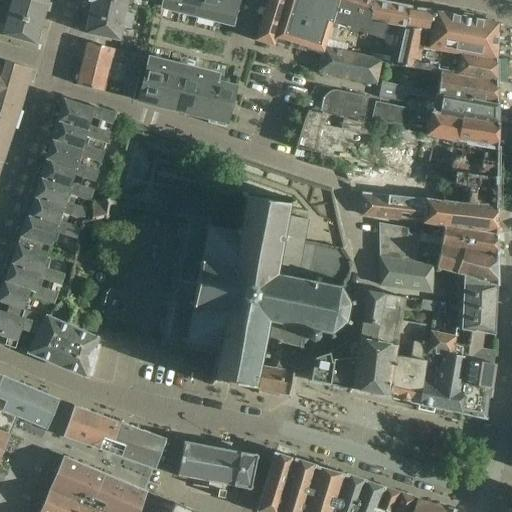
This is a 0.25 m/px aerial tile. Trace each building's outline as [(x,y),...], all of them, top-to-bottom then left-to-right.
[(0,0),(0,1),(11,4),(44,14),(47,0),(0,0)] [(124,13),(126,0),(91,0),(90,6),(124,13)] [(162,0),(161,7),(179,11),(181,0),(162,0)] [(181,0),(179,11),(197,16),(200,0),(181,0)] [(200,0),(197,16),(214,20),(219,0),(200,0)] [(219,0),(214,20),(232,25),(238,0),(219,0)] [(325,46),(332,23),(337,0),(266,0),(254,41),(273,46),(276,37),(290,42),(292,37),(308,42),(307,47),(324,52),(325,46)] [(381,39),(385,24),(368,21),(372,0),(370,0),(337,0),(332,23),(381,39)] [(410,8),(372,0),(368,21),(385,24),(402,27),(406,28),(410,8)] [(44,14),(11,4),(7,19),(40,29),(44,14)] [(132,14),(124,13),(90,6),(88,20),(122,27),(130,28),(132,14)] [(406,28),(421,30),(428,31),(430,23),(432,11),(410,8),(406,28)] [(497,23),(436,12),(434,23),(430,23),(428,31),(421,30),(422,32),(432,34),(430,46),(496,59),(497,23)] [(0,34),(36,44),(40,29),(7,19),(5,25),(0,23),(0,34)] [(119,40),(122,27),(88,20),(85,33),(119,40)] [(496,82),(496,59),(430,46),(432,34),(422,32),(421,30),(406,28),(402,27),(385,24),(381,39),(387,46),(383,62),(390,64),(390,65),(439,73),(496,82)] [(81,64),(138,78),(144,57),(133,54),(130,66),(111,62),(114,49),(86,42),(81,64)] [(325,46),(324,52),(318,72),(376,86),(382,61),(374,59),(375,54),(351,48),(349,52),(325,46)] [(138,100),(156,105),(166,63),(148,59),(138,100)] [(0,67),(0,104),(19,111),(31,69),(5,62),(3,68),(0,67)] [(184,67),(166,63),(156,105),(173,109),(184,67)] [(138,78),(81,64),(76,85),(103,92),(106,79),(126,84),(122,97),(133,99),(138,78)] [(184,67),(173,109),(191,114),(201,72),(184,67)] [(191,114),(208,118),(209,118),(218,83),(220,76),(201,72),(191,114)] [(496,104),(496,82),(439,73),(436,94),(466,101),(467,99),(496,104)] [(436,94),(381,81),(379,97),(403,102),(404,94),(425,98),(424,104),(408,100),(407,108),(415,110),(415,111),(431,113),(462,120),(462,118),(497,125),(496,104),(467,99),(466,101),(436,94)] [(209,118),(208,118),(207,123),(225,128),(235,88),(218,83),(209,118)] [(371,123),(363,121),(368,97),(337,90),(332,91),(327,93),(324,97),(322,102),(320,112),(307,109),(295,148),(322,154),(321,158),(349,165),(358,194),(362,194),(363,168),(367,166),(376,124),(371,123)] [(63,101),(57,121),(86,131),(87,126),(88,126),(91,117),(112,124),(115,114),(93,107),(92,111),(63,101)] [(496,149),(497,125),(462,118),(462,120),(431,113),(415,111),(415,110),(407,108),(375,102),(371,123),(376,124),(496,149)] [(23,112),(19,111),(0,104),(0,160),(2,161),(14,128),(17,129),(23,112)] [(86,131),(57,121),(51,140),(80,150),(81,145),(82,145),(85,136),(106,143),(110,134),(88,126),(87,126),(86,131)] [(496,149),(376,124),(367,166),(363,168),(362,194),(393,198),(443,204),(447,173),(496,179),(496,149)] [(80,150),(51,140),(45,159),(74,169),(76,164),(76,165),(80,155),(101,162),(104,153),(82,145),(81,145),(80,150)] [(98,172),(76,165),(76,164),(74,169),(45,159),(39,178),(68,188),(70,184),(74,174),(95,182),(98,172)] [(495,207),(496,179),(447,173),(443,204),(495,207)] [(68,188),(39,178),(33,197),(62,207),(64,203),(65,203),(68,194),(89,201),(92,191),(70,184),(68,188)] [(343,249),(323,245),(302,241),(305,220),(286,217),(287,207),(296,203),(294,199),(286,203),(248,196),(243,191),(240,193),(246,200),(245,207),(183,195),(179,218),(182,219),(181,225),(179,224),(177,237),(179,238),(176,250),(175,249),(171,270),(172,270),(169,287),(167,287),(163,307),(165,308),(163,320),(161,319),(159,332),(160,332),(159,341),(152,339),(151,343),(216,355),(212,376),(205,381),(208,385),(215,380),(250,387),(255,393),(259,390),(289,396),(293,371),(300,350),(301,350),(302,348),(302,345),(307,339),(309,340),(314,339),(317,335),(316,330),(327,333),(329,339),(334,338),(332,332),(343,322),(349,326),(350,322),(345,319),(348,305),(354,304),(354,300),(347,300),(340,289),(349,278),(351,264),(343,249)] [(363,215),(394,219),(393,198),(362,194),(363,215)] [(62,207),(33,197),(27,216),(55,226),(57,221),(57,222),(61,212),(82,219),(85,210),(65,203),(64,203),(62,207)] [(91,202),(91,219),(94,218),(95,220),(107,218),(109,206),(110,205),(112,205),(112,202),(110,202),(107,198),(91,202)] [(393,198),(394,219),(424,222),(423,223),(443,227),(495,234),(495,207),(443,204),(393,198)] [(66,225),(57,222),(57,221),(55,226),(27,216),(18,244),(47,254),(55,232),(62,234),(66,225)] [(379,244),(405,248),(407,234),(408,228),(379,223),(379,244)] [(500,256),(501,235),(495,234),(443,227),(442,238),(419,234),(419,235),(418,242),(441,245),(495,255),(500,256)] [(405,248),(403,260),(415,262),(418,242),(419,235),(407,234),(405,248)] [(43,266),(47,254),(18,244),(11,264),(40,273),(39,277),(58,284),(62,273),(43,266)] [(405,248),(379,244),(379,257),(403,260),(405,248)] [(461,274),(496,285),(495,255),(441,245),(437,267),(461,274)] [(403,260),(379,257),(379,286),(432,293),(431,296),(444,298),(445,271),(433,268),(433,265),(415,262),(403,260)] [(11,264),(4,282),(30,291),(33,292),(31,296),(32,296),(52,303),(55,293),(36,286),(39,277),(40,273),(11,264)] [(494,334),(496,285),(461,274),(455,329),(474,331),(481,332),(494,334)] [(4,282),(0,293),(0,311),(43,325),(47,318),(27,310),(32,296),(31,296),(33,292),(30,291),(4,282)] [(389,397),(401,321),(405,298),(367,291),(360,333),(336,348),(339,359),(355,357),(352,390),(389,397)] [(43,325),(0,311),(0,343),(14,349),(21,329),(37,336),(39,332),(43,325)] [(97,337),(48,316),(47,318),(43,325),(39,332),(37,336),(28,353),(86,376),(97,337)] [(389,397),(419,404),(429,342),(423,341),(425,325),(401,321),(389,397)] [(28,353),(37,336),(21,329),(14,349),(28,353)] [(434,407),(459,412),(463,389),(461,387),(462,382),(470,332),(473,333),(474,331),(455,329),(454,338),(453,345),(452,345),(451,356),(443,354),(434,407)] [(489,387),(494,354),(478,351),(481,332),(474,331),(473,333),(470,332),(462,382),(489,387)] [(453,345),(454,338),(430,334),(429,342),(419,404),(434,407),(443,354),(451,356),(452,345),(453,345)] [(339,359),(336,348),(328,353),(330,363),(332,363),(329,384),(352,390),(355,357),(339,359)] [(329,384),(332,363),(330,363),(328,353),(314,358),(309,381),(329,385),(329,384)] [(58,399),(0,374),(0,511),(197,511),(180,505),(145,490),(152,469),(154,470),(165,438),(73,406),(72,408),(57,402),(58,399)] [(485,418),(489,387),(462,382),(461,387),(463,389),(459,412),(485,418)] [(256,456),(183,441),(176,476),(209,482),(208,488),(218,490),(217,497),(224,498),(226,485),(249,489),(256,456)] [(256,511),(279,511),(294,459),(274,453),(256,511)] [(294,459),(279,511),(302,511),(307,495),(315,465),(294,459)] [(337,505),(347,475),(315,465),(307,495),(329,502),(337,505)] [(337,505),(329,502),(327,508),(335,510),(334,511),(353,511),(364,481),(347,475),(337,505)] [(393,511),(401,493),(364,481),(353,511),(393,511)] [(412,511),(417,499),(417,498),(401,493),(393,511),(412,511)] [(307,495),(302,511),(334,511),(335,510),(327,508),(329,502),(307,495)] [(417,499),(412,511),(453,511),(454,511),(417,499)]
